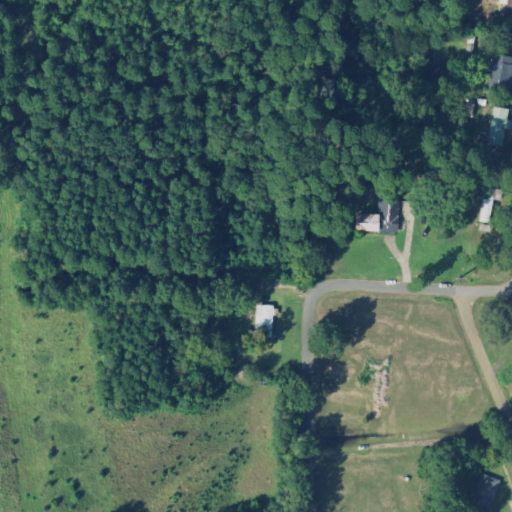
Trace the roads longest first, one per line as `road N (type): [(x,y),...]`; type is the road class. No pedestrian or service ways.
road 1 (residential): [(321,511),(311,293)]
road 2 (residential): [(511,291),(311,293)]
road 3 (residential): [(511,425),(459,292)]
